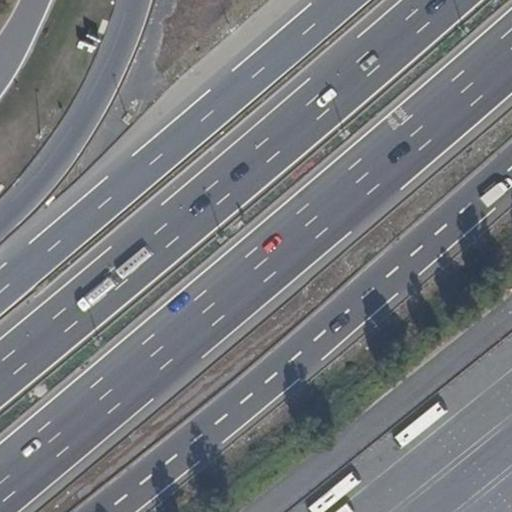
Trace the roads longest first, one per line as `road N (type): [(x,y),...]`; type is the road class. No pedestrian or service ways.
road 1 (motorway): [(0,475),(511,46)]
road 2 (motorway): [(439,0),(0,382)]
road 3 (motorway): [(106,511),(511,164)]
road 4 (motorway): [(347,0),(0,292)]
road 5 (motorway): [(140,0),(118,69),(33,202),(0,230)]
